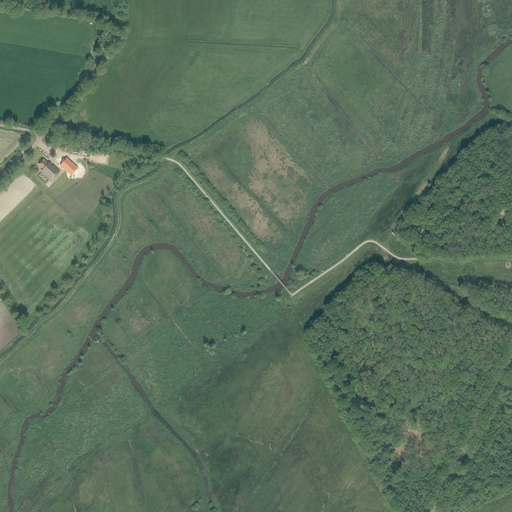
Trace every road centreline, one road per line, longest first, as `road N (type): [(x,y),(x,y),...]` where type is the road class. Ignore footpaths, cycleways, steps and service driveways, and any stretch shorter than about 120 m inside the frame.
road 1 (track): [(340,0),(304,65),(170,160)]
road 2 (tertiary): [(433,511),(511,353)]
road 3 (track): [(41,135),(120,27),(122,0)]
